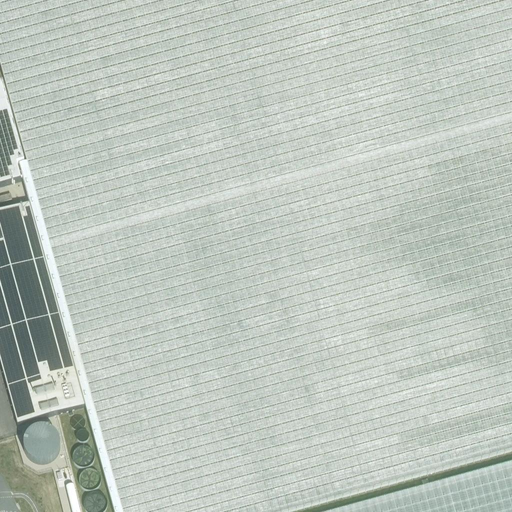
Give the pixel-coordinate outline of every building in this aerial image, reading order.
[(511,0),(0,0),(0,67),(26,164),(19,166),(29,205),(0,212),(0,364),(17,427),(85,408),(113,511),(292,511),(511,452),(511,0)] [(2,84),(0,84),(0,188),(21,183),(16,165),(24,163),(22,156),(2,84)] [(78,417),(76,417),(73,418),(71,421),(70,423),(71,426),(72,429),(74,431),(77,431),(80,431),(83,429),(84,427),(85,424),(85,422),(83,419),(81,418),(78,417)] [(60,449),(60,447),(60,445),(59,444),(59,442),(58,440),(58,439),(57,437),(56,436),(54,434),(53,433),(52,432),(50,431),(48,430),(47,430),(45,429),(43,429),(41,429),(40,429),(38,429),(36,430),(34,430),(33,431),(31,432),(30,433),(28,434),(27,436),(26,437),(25,439),(24,440),(24,442),(23,444),(23,445),(23,447),(23,449),(23,451),(24,453),(24,454),(25,456),(26,457),(27,459),(28,460),(30,461),(31,463),(33,463),(34,464),(36,465),(38,465),(40,466),(41,466),(43,466),(45,465),(47,465),(48,464),(50,463),(52,463),(53,461),(54,460),(56,459),(57,457),(58,456),(58,454),(59,453),(59,451),(60,449)] [(84,432),(81,432),(78,433),(77,434),(76,437),(76,439),(77,441),(79,443),(81,444),(84,444),(86,443),(88,440),(89,438),(88,435),(86,433),(84,432)] [(94,460),(94,459),(94,458),(93,457),(93,456),(93,455),(92,454),(92,453),(91,452),(91,451),(90,451),(89,450),(88,449),(87,449),(86,449),(85,448),(83,448),(82,448),(81,448),(80,449),(79,449),(78,449),(77,450),(76,451),(75,452),(74,453),(74,454),(73,455),(73,456),(73,457),(73,458),(72,459),(73,460),(73,461),(73,462),(73,463),(74,464),(74,465),(75,465),(76,466),(76,467),(77,468),(78,468),(79,469),(80,469),(81,469),(83,469),(84,469),(85,469),(86,469),(87,469),(88,468),(89,468),(90,467),(91,466),(91,465),(92,465),(92,464),(93,463),(93,462),(93,461),(94,460)] [(511,511),(511,464),(337,511),(511,511)] [(100,483),(100,482),(100,481),(100,480),(99,479),(99,478),(99,477),(98,476),(97,475),(97,474),(96,474),(95,473),(93,472),(92,472),(91,471),(90,471),(89,471),(88,471),(87,471),(86,472),(85,472),(84,472),(83,473),(83,474),(82,474),(81,475),(80,476),(80,477),(79,478),(79,479),(79,480),(79,481),(79,482),(79,483),(79,484),(79,485),(79,486),(80,487),(80,488),(81,488),(82,489),(83,490),(83,491),(84,491),(85,491),(86,492),(87,492),(88,492),(89,492),(90,492),(91,492),(92,492),(93,491),(94,491),(95,490),(96,490),(97,489),(97,488),(98,488),(99,487),(99,486),(99,485),(100,484),(100,483)] [(107,507),(107,506),(107,504),(106,503),(106,502),(106,501),(105,500),(105,499),(104,498),(103,497),(102,497),(101,496),(100,495),(99,495),(98,495),(97,494),(96,494),(95,494),(94,494),(93,494),(92,495),(91,495),(90,495),(89,496),(88,497),(87,497),(86,498),(85,499),(85,500),(84,501),(84,502),(84,503),(83,504),(83,506),(83,507),(84,508),(84,509),(84,510),(85,511),(104,511),(105,511),(106,510),(106,509),(106,508),(107,507)]
